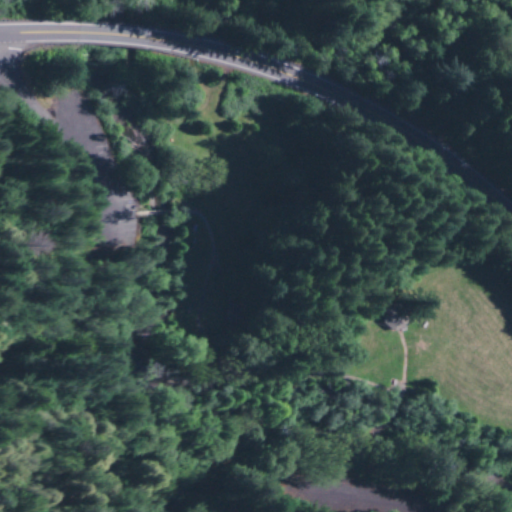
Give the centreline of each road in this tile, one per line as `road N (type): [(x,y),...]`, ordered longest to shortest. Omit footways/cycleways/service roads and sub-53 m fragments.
road 1 (trunk): [(0,36),(119,37),(292,79),(372,117),(511,225)]
road 2 (track): [(176,458),(204,453),(330,470)]
